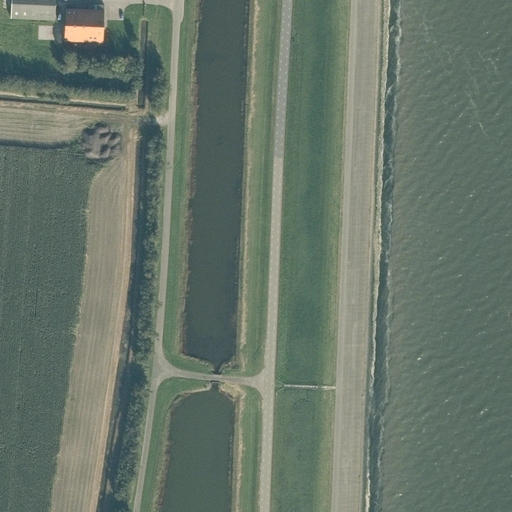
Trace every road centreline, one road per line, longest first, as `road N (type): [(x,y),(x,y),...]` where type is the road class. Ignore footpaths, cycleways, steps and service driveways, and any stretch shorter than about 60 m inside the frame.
road 1 (tertiary): [(268,384),(284,0)]
road 2 (unclassified): [(156,369),(178,0)]
road 3 (unclassified): [(135,511),(156,369)]
road 4 (tertiary): [(263,511),(268,384)]
